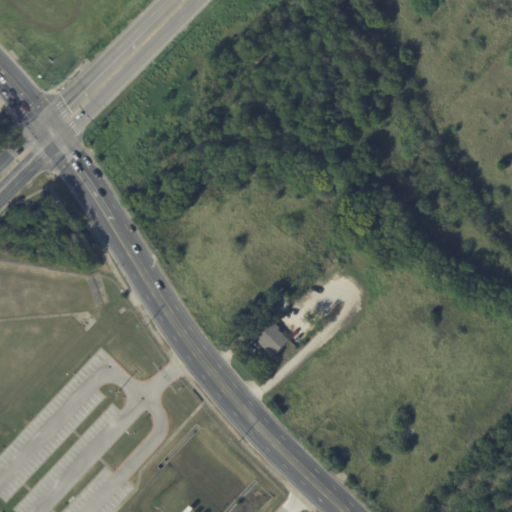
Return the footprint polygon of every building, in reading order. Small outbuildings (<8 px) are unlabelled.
[(336,264),(323,277),(314,267),(327,255),(336,264)] [(325,283),(303,304),(298,299),(319,277),(325,283)] [(315,317),(311,312),(335,287),(340,292),(315,317)] [(291,304),(278,317),(269,308),(286,290),(293,298),(289,302),(291,304)] [(289,341),(275,355),(269,349),(267,351),(258,342),(260,340),(254,336),(270,319),(280,328),(278,330),(289,341)] [(301,335),(309,327),(314,331),(305,339),(301,335)]
